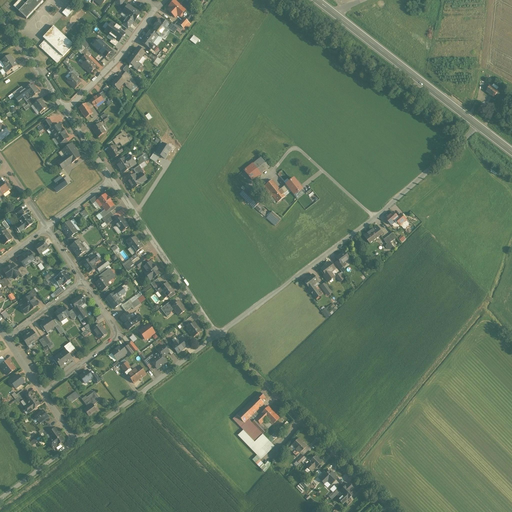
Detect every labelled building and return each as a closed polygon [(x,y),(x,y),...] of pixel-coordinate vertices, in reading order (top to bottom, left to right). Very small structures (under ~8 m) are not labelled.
[(26,4),(20,0),(19,0),(13,6),(19,12),(26,4)] [(19,12),(18,12),(26,19),(43,1),(42,0),(29,0),(26,4),(19,12)] [(185,11),(174,1),(168,7),(171,9),(169,12),(174,17),(176,14),(179,17),(181,18),(183,16),(182,14),(185,11)] [(135,11),(131,7),(130,9),(127,7),(123,12),(126,14),(125,15),(127,17),(134,21),(134,22),(140,14),(139,14),(135,11)] [(134,21),(127,17),(121,25),(123,26),(128,30),(134,21)] [(184,19),(179,24),(177,22),(174,25),(180,30),(183,33),(191,25),(184,19)] [(156,23),(165,29),(166,28),(167,27),(168,25),(161,20),(160,21),(160,20),(158,20),(156,23)] [(120,28),(116,25),(112,22),(111,24),(110,23),(104,31),(114,39),(119,42),(125,34),(119,30),(120,28)] [(165,29),(156,23),(154,25),(154,27),(155,28),(152,31),(151,30),(150,30),(159,37),(165,29)] [(168,27),(167,27),(166,28),(169,30),(174,34),(176,31),(179,33),(178,32),(180,30),(174,25),(171,24),(168,27)] [(74,46),(54,27),(43,38),(45,40),(39,47),(57,64),(74,46)] [(159,37),(162,39),(163,40),(164,38),(169,30),(166,28),(165,29),(159,37)] [(150,30),(141,42),(149,48),(152,44),(152,43),(158,36),(159,37),(150,30)] [(194,35),(191,40),(197,44),(200,39),(194,35)] [(158,36),(152,43),(157,46),(162,39),(159,37),(158,36)] [(115,47),(119,42),(114,39),(112,41),(111,40),(110,42),(115,47)] [(111,51),(99,40),(93,46),(105,58),(111,51)] [(158,51),(153,47),(151,50),(151,49),(149,52),(151,53),(154,56),(158,51)] [(137,48),(131,57),(137,62),(144,53),(137,48)] [(91,55),(85,49),(81,52),(84,56),(85,56),(87,58),(91,55)] [(154,56),(151,53),(148,56),(155,61),(157,58),(157,57),(154,56)] [(17,66),(9,55),(0,61),(0,66),(3,64),(5,67),(3,69),(6,73),(12,69),(17,66)] [(87,58),(85,56),(84,56),(81,59),(85,63),(82,66),(83,67),(83,68),(84,69),(90,74),(95,68),(93,67),(93,64),(87,58)] [(137,62),(131,57),(127,62),(133,67),(133,68),(137,71),(142,65),(137,62)] [(131,73),(126,66),(123,69),(123,71),(125,73),(126,73),(129,76),(131,73)] [(80,76),(74,70),(71,73),(73,75),(74,75),(77,79),(80,76)] [(129,76),(126,73),(125,73),(122,76),(123,76),(122,77),(122,78),(121,79),(124,82),(124,83),(126,85),(126,87),(129,90),(130,90),(130,89),(132,86),(132,87),(133,87),(135,84),(135,83),(133,81),(133,80),(131,79),(131,77),(129,76)] [(73,75),(67,81),(75,89),(81,82),(77,79),(74,75),(73,75)] [(114,81),(111,84),(118,90),(124,83),(124,82),(121,79),(118,77),(114,81)] [(35,88),(32,84),(25,89),(29,94),(31,97),(32,98),(31,97),(32,97),(34,95),(35,96),(39,93),(35,88)] [(498,92),(490,86),(486,92),(494,98),(498,92)] [(26,96),(29,94),(25,89),(24,90),(18,94),(15,97),(14,97),(18,102),(26,96)] [(99,95),(90,101),(94,106),(103,100),(99,95)] [(36,103),(33,105),(37,109),(40,112),(39,113),(46,108),(40,99),(36,103)] [(86,104),(79,109),(85,118),(92,114),(89,109),(86,104)] [(478,111),(484,114),(488,108),(482,104),(478,111)] [(37,109),(33,105),(31,107),(37,115),(39,113),(40,112),(37,109)] [(49,120),(42,124),(46,131),(49,129),(53,126),(49,120)] [(99,124),(92,129),(98,137),(105,133),(99,124)] [(59,125),(54,128),(53,126),(49,129),(59,144),(66,139),(68,138),(65,134),(63,130),(62,130),(59,125)] [(0,128),(0,140),(8,134),(2,126),(2,127),(0,128)] [(123,133),(116,138),(117,139),(113,141),(116,145),(120,143),(122,146),(129,142),(123,133)] [(158,155),(160,156),(164,159),(171,149),(162,143),(156,154),(158,155)] [(81,157),(71,144),(62,151),(66,156),(71,163),(71,164),(81,157)] [(110,149),(107,151),(113,159),(120,154),(119,154),(123,152),(121,149),(117,151),(114,146),(110,149)] [(150,159),(153,162),(158,155),(156,154),(154,153),(150,159)] [(62,159),(57,163),(62,170),(71,163),(66,156),(62,159)] [(123,160),(116,164),(122,174),(131,168),(135,164),(131,157),(124,161),(123,160)] [(261,158),(245,171),(253,180),(269,168),(261,158)] [(140,166),(133,170),(136,174),(137,173),(139,176),(144,173),(140,166)] [(144,174),(137,180),(140,184),(147,179),(144,174)] [(134,175),(127,180),(133,189),(140,184),(137,180),(134,175)] [(56,184),(63,179),(60,176),(53,181),(56,184)] [(56,184),(52,187),(57,192),(67,185),(63,179),(56,184)] [(293,179),(286,185),(289,190),(294,195),(297,192),(297,193),(302,189),(300,186),(299,187),(296,183),(296,182),(293,179)] [(280,190),(272,180),(263,187),(266,192),(265,192),(266,193),(267,193),(271,197),(271,198),(271,197),(272,196),(277,203),(285,197),(283,195),(282,194),(280,190)] [(2,181),(0,182),(0,191),(2,194),(8,190),(3,184),(2,181)] [(286,185),(280,190),(282,194),(283,195),(289,190),(286,185)] [(259,203),(245,189),(240,194),(254,208),(259,203)] [(103,208),(111,202),(110,202),(108,198),(105,195),(99,200),(96,202),(100,207),(102,206),(103,208)] [(111,202),(103,208),(105,210),(99,214),(103,218),(110,212),(111,212),(112,210),(113,211),(115,208),(111,202)] [(21,207),(14,212),(18,217),(24,212),(21,207)] [(85,210),(80,213),(84,218),(88,215),(85,210)] [(110,212),(103,218),(102,219),(104,222),(113,215),(110,212)] [(281,220),(272,212),(266,218),(275,226),(281,220)] [(393,213),(389,217),(386,219),(391,225),(393,224),(395,222),(397,224),(398,223),(400,225),(401,226),(404,230),(410,225),(406,221),(401,215),(398,218),(393,213)] [(26,215),(19,220),(19,221),(21,224),(17,228),(20,232),(25,229),(33,224),(32,224),(30,221),(31,220),(30,217),(28,218),(26,215)] [(113,215),(104,222),(107,225),(115,219),(113,215)] [(121,217),(114,222),(121,232),(122,232),(121,231),(124,229),(125,230),(129,227),(121,217)] [(65,233),(73,228),(74,227),(69,221),(61,228),(65,233)] [(378,226),(364,236),(370,244),(383,234),(378,226)] [(73,228),(65,233),(69,238),(71,236),(76,233),(73,228)] [(5,230),(0,233),(0,238),(1,240),(0,241),(4,245),(11,240),(11,239),(10,240),(6,234),(7,234),(5,230)] [(392,233),(386,238),(390,243),(396,238),(392,233)] [(135,237),(127,243),(131,248),(135,253),(143,247),(135,237)] [(68,242),(68,243),(70,247),(76,242),(74,238),(68,242)] [(70,247),(71,247),(74,251),(74,252),(78,257),(86,251),(86,250),(86,251),(81,245),(82,245),(79,240),(76,242),(70,247)] [(43,242),(34,248),(39,255),(48,249),(43,242)] [(29,252),(19,259),(23,266),(24,267),(25,267),(28,264),(34,259),(29,252)] [(343,252),(336,258),(338,261),(341,265),(342,264),(349,259),(343,252)] [(94,256),(89,259),(82,264),(82,265),(82,264),(85,268),(88,273),(95,268),(94,266),(95,265),(94,264),(98,262),(94,256)] [(138,257),(131,262),(133,265),(140,260),(138,257)] [(341,265),(338,261),(335,263),(340,270),(344,267),(342,264),(341,265)] [(150,262),(143,268),(149,276),(156,271),(150,262)] [(329,263),(324,266),(320,269),(325,275),(326,276),(331,273),(335,270),(329,262),(329,263)] [(12,264),(9,267),(3,271),(8,279),(18,272),(17,270),(12,264)] [(23,266),(20,268),(25,276),(29,273),(25,267),(24,267),(23,266)] [(101,276),(99,277),(101,279),(103,278),(107,283),(110,281),(115,277),(109,269),(108,271),(101,276)] [(56,283),(67,275),(64,271),(57,276),(53,279),(53,280),(56,283)] [(331,273),(326,276),(325,275),(323,276),(328,282),(334,277),(331,273)] [(55,274),(46,280),(48,284),(53,280),(53,279),(57,276),(55,274)] [(67,275),(56,283),(59,287),(63,284),(63,285),(63,286),(66,284),(67,285),(69,284),(71,282),(70,281),(71,280),(67,275)] [(312,275),(304,282),(309,288),(309,289),(312,286),(318,282),(312,275)] [(101,279),(96,283),(99,287),(102,291),(109,286),(107,283),(103,278),(101,279)] [(159,281),(153,287),(155,290),(162,284),(159,281)] [(163,286),(156,291),(157,292),(158,291),(164,299),(169,295),(170,296),(169,297),(170,298),(175,294),(167,283),(163,286)] [(325,283),(320,286),(323,291),(324,290),(326,293),(328,291),(330,294),(332,293),(325,283)] [(313,288),(312,286),(309,289),(309,288),(308,288),(309,289),(308,290),(315,299),(320,295),(315,288),(313,288)] [(121,287),(106,299),(113,309),(121,303),(118,300),(120,298),(118,296),(120,295),(124,295),(124,292),(121,287)] [(60,288),(53,294),(55,296),(56,297),(63,292),(62,291),(60,289),(60,288)] [(81,295),(71,302),(75,308),(76,309),(80,307),(86,303),(81,295)] [(128,301),(130,304),(136,300),(138,299),(136,295),(128,301)] [(29,297),(22,302),(29,312),(29,311),(32,309),(37,306),(32,299),(30,296),(29,297)] [(138,299),(136,300),(139,304),(145,299),(142,296),(138,299)] [(136,300),(130,304),(132,307),(132,308),(133,310),(139,305),(139,304),(136,300)] [(128,301),(121,306),(124,309),(130,304),(128,301)] [(174,306),(172,307),(173,309),(179,316),(185,311),(179,302),(174,306)] [(167,304),(160,309),(167,317),(170,315),(167,311),(170,308),(167,304)] [(64,307),(54,313),(58,318),(60,322),(66,318),(69,316),(69,315),(68,313),(64,307)] [(81,309),(80,307),(76,309),(75,308),(72,310),(77,317),(80,316),(83,319),(85,318),(86,318),(85,318),(87,316),(82,309),(81,309)] [(326,309),(322,312),(327,318),(330,315),(326,309)] [(77,317),(72,310),(68,313),(69,315),(69,316),(72,320),(77,317)] [(97,321),(104,318),(101,312),(94,315),(97,321)] [(133,321),(127,313),(119,319),(120,319),(124,324),(123,324),(128,330),(135,324),(133,321)] [(49,317),(45,320),(46,321),(41,324),(41,323),(40,324),(46,332),(55,327),(49,317)] [(186,320),(180,325),(182,328),(188,324),(186,320)] [(194,323),(186,329),(193,338),(201,332),(194,323)] [(107,334),(99,324),(92,329),(97,336),(98,335),(100,339),(100,340),(107,334)] [(59,327),(58,325),(55,327),(60,334),(63,332),(59,327)] [(148,325),(139,332),(145,340),(147,338),(149,338),(150,337),(151,335),(154,333),(148,325)] [(89,328),(81,334),(84,337),(92,331),(89,328)] [(33,331),(22,338),(27,346),(38,339),(33,331)] [(180,340),(180,339),(185,345),(189,342),(183,335),(179,338),(180,340)] [(172,346),(177,354),(186,347),(185,345),(180,339),(180,340),(178,342),(177,341),(174,343),(174,344),(172,346)] [(70,343),(64,347),(66,350),(69,354),(75,350),(70,343)] [(132,343),(128,346),(133,353),(137,350),(132,343)] [(256,348),(251,343),(246,348),(251,353),(256,348)] [(128,346),(123,349),(126,353),(129,356),(133,353),(128,346)] [(164,346),(157,351),(160,354),(162,357),(168,352),(167,350),(164,346)] [(122,348),(119,347),(112,352),(118,360),(126,353),(123,349),(122,347),(122,348)] [(66,350),(54,359),(55,359),(56,358),(58,361),(58,362),(58,363),(60,363),(58,365),(61,368),(73,360),(69,355),(69,354),(66,350)] [(157,354),(154,356),(154,357),(155,358),(151,361),(154,365),(157,369),(166,362),(162,357),(160,354),(159,355),(158,354),(157,354)] [(151,361),(149,358),(144,361),(149,369),(154,365),(151,361)] [(8,360),(0,366),(7,376),(15,369),(8,360)] [(130,368),(126,363),(121,367),(127,375),(132,372),(129,368),(130,368)] [(132,372),(127,375),(134,384),(146,375),(139,366),(132,372)] [(87,371),(79,377),(85,384),(92,378),(93,378),(92,377),(87,371)] [(95,374),(92,377),(93,378),(92,378),(97,384),(101,381),(95,374)] [(19,375),(10,382),(15,389),(16,389),(15,388),(19,385),(20,386),(24,382),(19,375)] [(76,392),(66,399),(70,404),(80,397),(76,392)] [(94,392),(87,397),(86,396),(81,400),(87,407),(84,410),(89,417),(97,411),(93,406),(100,400),(94,392)] [(28,405),(23,398),(26,396),(25,393),(18,398),(16,400),(19,404),(20,402),(24,408),(28,405)] [(40,405),(30,393),(26,396),(23,398),(28,405),(24,408),(25,409),(28,413),(29,413),(40,405)] [(260,393),(237,416),(244,423),(250,417),(251,418),(250,419),(253,422),(259,416),(256,412),(264,404),(263,403),(266,400),(265,398),(260,393)] [(279,419),(268,407),(261,413),(261,414),(259,416),(253,422),(251,424),(262,435),(267,430),(272,425),(279,419)] [(43,411),(34,417),(35,418),(39,422),(40,424),(48,418),(43,411)] [(262,435),(251,424),(253,422),(250,419),(251,418),(250,417),(244,423),(237,416),(233,419),(233,420),(243,430),(238,435),(260,459),(273,446),(262,435)] [(49,424),(42,429),(45,432),(51,427),(49,424)] [(51,427),(45,432),(47,435),(48,434),(53,430),(51,427)] [(53,430),(48,434),(51,438),(47,442),(53,449),(64,441),(55,429),(53,430)] [(306,447),(298,439),(292,445),(296,450),(297,450),(300,453),(299,453),(300,453),(306,447)] [(302,455),(296,461),(299,464),(305,458),(302,455)] [(315,456),(312,459),(311,457),(308,460),(310,462),(315,467),(316,468),(321,463),(315,456)] [(310,462),(306,467),(307,468),(310,471),(311,472),(315,467),(310,462)] [(321,473),(317,477),(320,480),(323,477),(326,474),(323,471),(321,473)] [(337,478),(330,471),(326,474),(323,477),(323,478),(324,477),(327,481),(331,484),(330,485),(331,485),(337,478)] [(314,474),(309,480),(311,483),(317,477),(314,474)] [(304,490),(309,485),(304,479),(299,484),(304,490)] [(304,490),(299,484),(296,488),(301,493),(304,490)] [(348,484),(346,486),(340,492),(343,495),(338,500),(342,504),(345,502),(350,496),(353,493),(351,491),(353,488),(348,484)] [(337,489),(328,497),(331,500),(340,492),(337,489)] [(350,496),(345,502),(348,505),(354,500),(350,496)]
